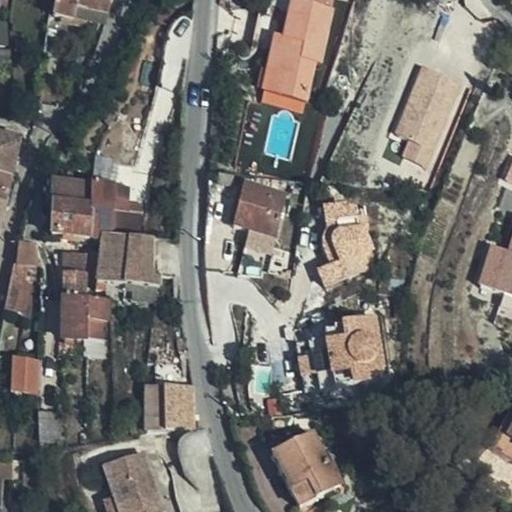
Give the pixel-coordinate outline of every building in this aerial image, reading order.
[(70,1),(102,3),(102,0),(47,0),(46,12),(64,13),(65,10),(69,10),(70,1)] [(69,10),(99,13),(102,3),(70,1),(69,10)] [(249,102),(295,105),(296,65),(302,65),(304,9),(270,7),(268,24),(239,22),(237,57),(251,57),(249,102)] [(15,128),(0,126),(0,166),(5,167),(15,128)] [(79,200),(81,178),(44,174),(43,198),(79,200)] [(123,183),(81,178),(79,200),(77,232),(89,232),(102,232),(104,203),(121,205),(122,196),(123,183)] [(134,198),(122,196),(121,205),(104,203),(102,232),(120,233),(131,233),(134,198)] [(77,232),(79,200),(43,198),(42,230),(77,232)] [(232,201),(226,240),(268,245),(274,206),(232,201)] [(119,246),(120,233),(102,232),(89,232),(88,245),(119,246)] [(143,291),(143,233),(131,233),(120,233),(119,246),(119,277),(131,278),(131,290),(143,291)] [(511,241),(508,253),(491,247),(478,288),(511,298),(511,241)] [(86,275),(119,277),(119,246),(88,245),(86,275)] [(52,289),(74,289),(76,246),(53,246),(52,289)] [(329,289),(360,271),(351,256),(320,274),(329,289)] [(3,274),(13,274),(13,259),(3,258),(3,274)] [(13,279),(7,312),(29,315),(34,282),(13,279)] [(97,311),(97,290),(74,289),(52,289),(51,330),(77,330),(77,310),(97,311)] [(97,331),(97,311),(77,310),(77,330),(97,331)] [(351,376),(352,386),(386,383),(381,319),(342,323),(344,342),(327,343),(330,378),(351,376)] [(0,384),(23,385),(23,354),(0,353),(0,384)] [(196,431),(195,386),(144,387),(145,433),(196,431)] [(24,435),(49,437),(49,407),(25,406),(24,435)] [(511,426),(494,459),(511,468),(511,426)] [(290,511),(303,511),(334,494),(305,443),(266,466),(290,511)] [(104,501),(108,511),(155,511),(134,455),(94,470),(104,501)] [(0,500),(2,501),(13,463),(0,459),(0,500)] [(96,511),(108,511),(104,501),(94,505),(96,511)]
